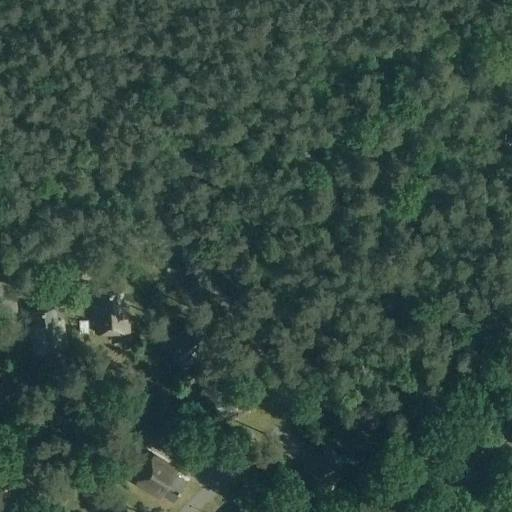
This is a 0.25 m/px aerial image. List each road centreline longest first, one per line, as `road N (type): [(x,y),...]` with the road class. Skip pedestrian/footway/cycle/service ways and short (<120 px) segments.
road 1 (residential): [(0,298),(130,248),(170,244),(312,383),(317,399)]
road 2 (residential): [(317,399),(390,430),(421,458),(438,494),(437,511)]
road 3 (residential): [(317,399),(198,511)]
